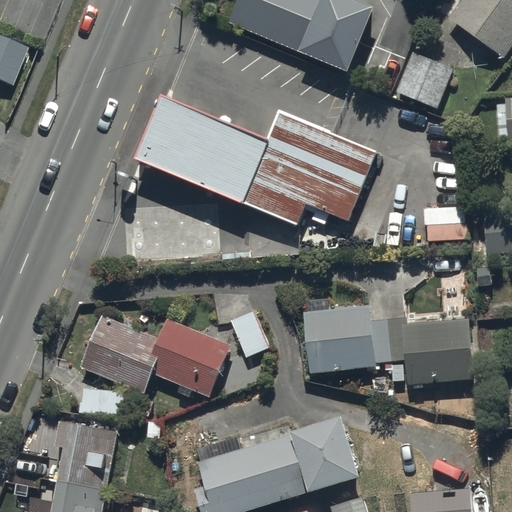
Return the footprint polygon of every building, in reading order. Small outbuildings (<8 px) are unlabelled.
[(238,0),(229,26),(299,56),(304,44),(350,64),(377,0),(238,0)] [(511,0),(457,0),(451,10),(505,52),(511,42),(511,0)] [(0,33),(0,79),(12,85),(29,46),(0,33)] [(413,51),(397,91),(438,106),(454,66),(413,51)] [(276,159),(172,117),(146,180),(252,224),(276,159)] [(305,238),(312,217),(357,233),(382,162),(288,129),(255,220),(305,238)] [(429,221),(428,236),(469,235),(468,202),(425,203),(426,221),(429,221)] [(511,205),(485,206),(488,250),(511,248),(511,205)] [(373,301),(305,308),(311,368),(379,361),(392,361),(393,379),(409,378),(409,380),(476,377),(473,314),(410,317),(410,314),(375,317),(373,301)] [(255,308),(232,318),(248,354),(271,344),(255,308)] [(105,309),(82,363),(146,391),(154,371),(212,395),(235,342),(170,314),(162,334),(105,309)] [(82,385),(80,409),(124,414),(127,389),(82,385)] [(296,428),(241,445),(238,432),(199,444),(202,455),(199,456),(206,480),(195,483),(204,511),(224,511),(363,469),(344,407),(294,423),(296,428)] [(62,413),(57,439),(67,441),(55,504),(47,504),(45,511),(111,511),(105,511),(119,422),(62,413)] [(476,511),(477,487),(411,490),(411,511),(476,511)] [(369,511),(364,493),(331,503),(333,511),(369,511)]
